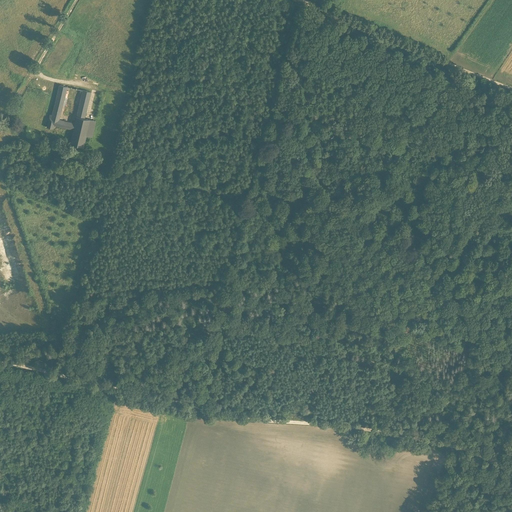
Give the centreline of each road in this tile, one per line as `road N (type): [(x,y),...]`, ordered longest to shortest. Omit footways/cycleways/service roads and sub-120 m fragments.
road 1 (track): [(0,363),(253,418),(454,445)]
road 2 (track): [(296,0),(511,90)]
road 3 (track): [(75,0),(0,125)]
